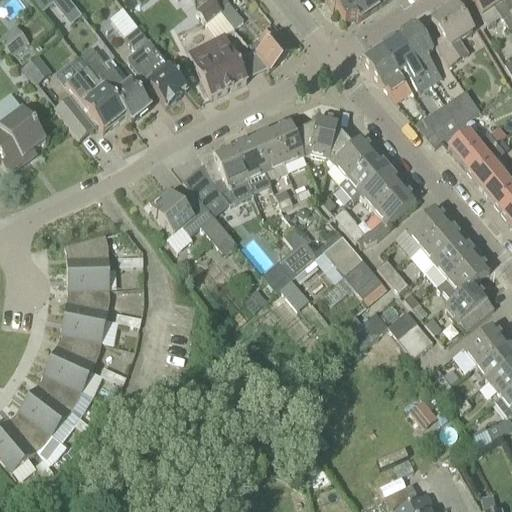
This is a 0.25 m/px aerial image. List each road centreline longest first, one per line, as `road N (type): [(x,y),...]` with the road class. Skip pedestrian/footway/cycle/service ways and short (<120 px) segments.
road 1 (residential): [(0,239),(335,60)]
road 2 (residential): [(511,272),(335,60)]
